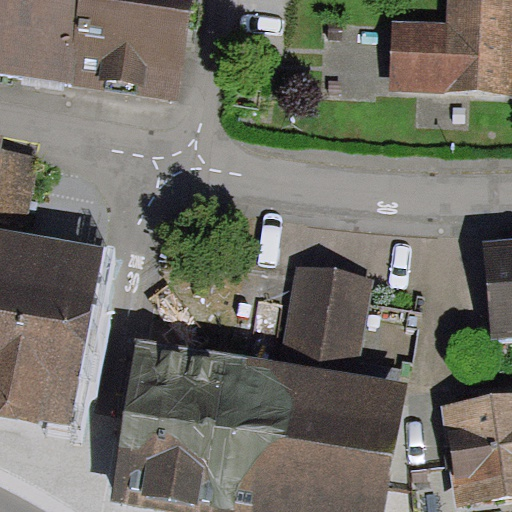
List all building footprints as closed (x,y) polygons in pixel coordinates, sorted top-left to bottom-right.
[(0,0),(0,67),(68,78),(79,0),(0,0)] [(67,86),(179,102),(195,0),(79,0),(68,78),(67,86)] [(391,20),(388,90),(511,94),(511,0),(445,0),(445,22),(391,20)] [(511,243),(489,245),(496,335),(511,333),(511,243)] [(0,410),(68,419),(88,268),(0,257),(0,410)] [(384,511),(405,382),(356,374),(371,284),(296,272),(282,361),(143,339),(117,501),(184,511),(384,511)] [(511,396),(441,408),(458,511),(511,502),(511,396)]
